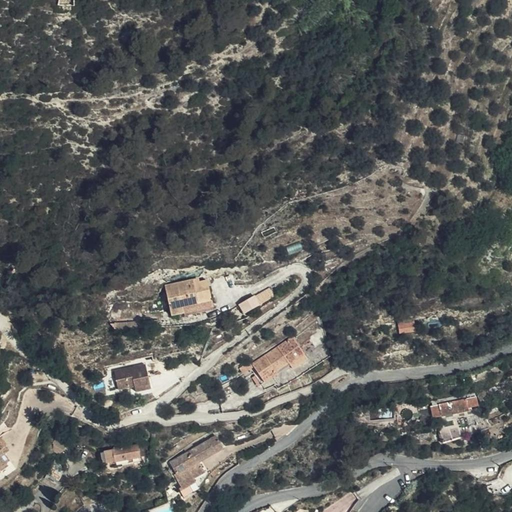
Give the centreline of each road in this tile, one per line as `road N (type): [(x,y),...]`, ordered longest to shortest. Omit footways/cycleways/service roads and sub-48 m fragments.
road 1 (residential): [(204,511),(229,475),(314,419),(350,382),(511,349)]
road 2 (residential): [(416,462),(371,460),(338,482),(241,511)]
